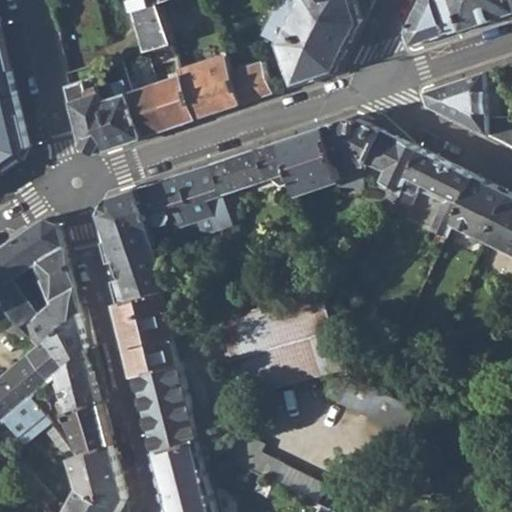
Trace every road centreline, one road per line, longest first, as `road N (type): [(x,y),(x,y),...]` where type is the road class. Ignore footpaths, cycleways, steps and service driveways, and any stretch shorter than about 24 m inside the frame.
road 1 (residential): [(76,183),(149,511)]
road 2 (residential): [(76,183),(386,82)]
road 3 (residential): [(31,0),(76,183)]
road 4 (residential): [(511,161),(395,103),(386,82)]
road 5 (residential): [(386,82),(511,40)]
